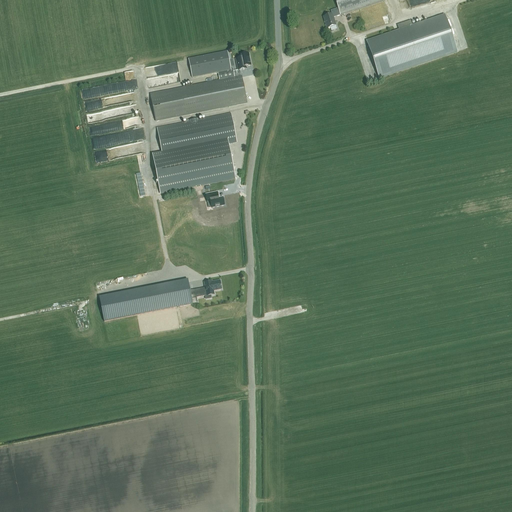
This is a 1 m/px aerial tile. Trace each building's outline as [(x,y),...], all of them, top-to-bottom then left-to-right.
[(341,16),(384,1),(383,0),(335,0),(338,8),(331,11),(332,14),(323,17),(327,29),(336,26),(333,18),(341,16)] [(409,27),(407,21),(394,26),(396,32),(364,43),(376,79),(454,52),(442,16),(409,27)] [(227,52),(188,60),(192,78),(218,73),(219,81),(234,78),(234,77),(241,76),(240,70),(246,69),(245,63),(244,64),(243,58),(236,59),(238,70),(236,71),(237,74),(234,75),(233,69),(231,70),(227,52)] [(177,61),(158,65),(163,85),(181,81),(177,61)] [(220,81),(151,95),(154,112),(156,121),(200,112),(247,103),(242,78),(241,76),(234,77),(234,78),(219,81),(220,81)] [(163,156),(154,158),(161,194),(235,179),(228,143),(237,142),(231,115),(200,121),(199,119),(189,121),(189,123),(158,129),(163,156)] [(217,189),(205,192),(206,200),(209,200),(211,206),(224,204),(223,195),(218,195),(217,189)] [(157,231),(88,245),(96,281),(164,266),(157,231)] [(169,257),(173,279),(197,275),(193,253),(169,257)] [(188,280),(104,297),(109,321),(193,305),(192,299),(206,296),(207,299),(211,298),(210,296),(215,295),(214,291),(222,290),(220,281),(214,282),(214,283),(212,283),(212,281),(204,283),(204,285),(205,288),(190,291),(188,280)]
